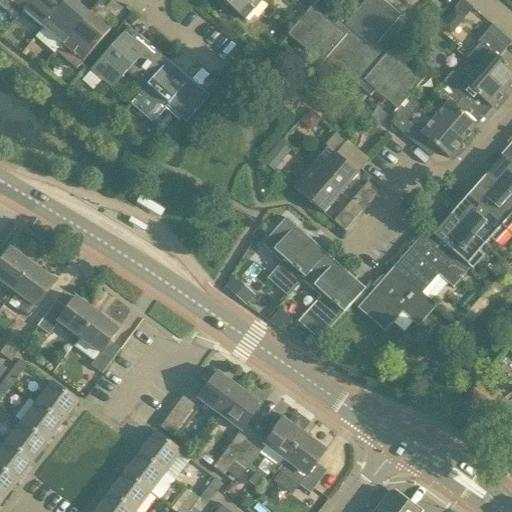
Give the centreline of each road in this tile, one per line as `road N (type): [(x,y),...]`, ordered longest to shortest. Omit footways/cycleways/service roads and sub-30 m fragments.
road 1 (tertiary): [(402,442),(0,182)]
road 2 (residential): [(361,239),(413,173),(459,174),(511,109)]
